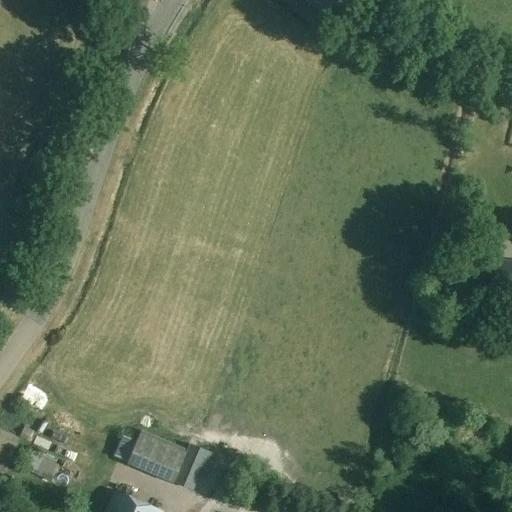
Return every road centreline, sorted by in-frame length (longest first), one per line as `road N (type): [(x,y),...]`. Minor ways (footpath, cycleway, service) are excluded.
road 1 (tertiary): [(0,369),(67,263),(108,135),(173,0)]
road 2 (unclassified): [(511,75),(317,0)]
